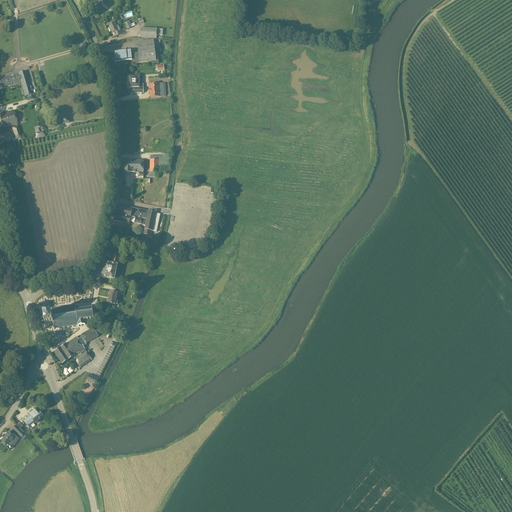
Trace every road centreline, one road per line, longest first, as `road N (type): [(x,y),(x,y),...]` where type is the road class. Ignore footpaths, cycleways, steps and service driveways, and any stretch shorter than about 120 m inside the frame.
road 1 (residential): [(27,300),(94,270),(113,201),(109,77),(74,0)]
road 2 (unclassified): [(94,511),(45,365)]
road 3 (unclassified): [(27,300),(0,183)]
